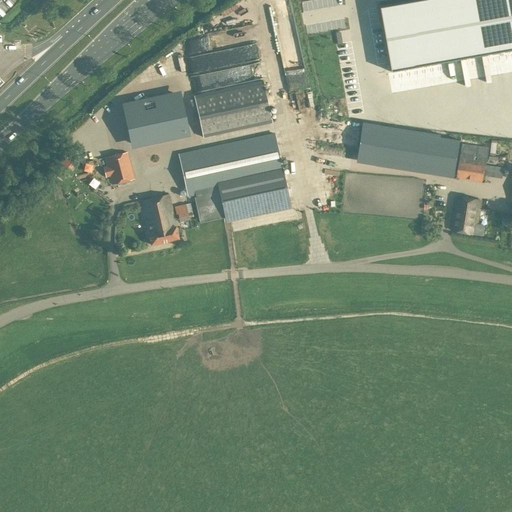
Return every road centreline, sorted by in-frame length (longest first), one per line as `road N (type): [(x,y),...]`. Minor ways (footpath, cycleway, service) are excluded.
road 1 (unclassified): [(511,281),(353,268),(272,272),(63,300),(0,322)]
road 2 (trunk): [(0,146),(165,0)]
